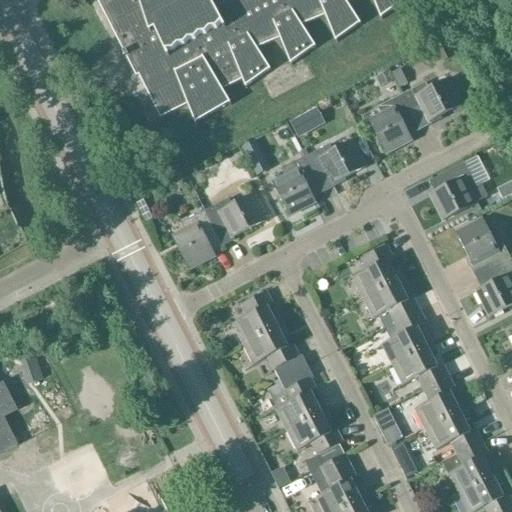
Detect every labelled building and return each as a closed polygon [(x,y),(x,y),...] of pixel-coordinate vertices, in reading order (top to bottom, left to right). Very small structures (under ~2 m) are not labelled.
[(138,76),(160,119),(187,105),(197,128),(198,127),(197,125),(229,107),(231,109),(232,108),(221,93),(241,81),(245,89),(270,75),(255,50),(279,40),(290,67),(315,51),(300,28),(324,16),(336,44),(361,28),(345,5),(354,0),(370,0),(380,21),(405,5),(401,0),(96,0),(136,78),(138,76)] [(402,96),(420,132),(431,126),(430,122),(462,106),(449,81),(429,91),(425,84),(402,96)] [(369,122),(386,155),(411,143),(409,137),(420,132),(402,96),(377,109),(381,116),(369,122)] [(303,117),(290,124),(297,136),(310,129),(303,117)] [(329,146),(305,158),(323,194),(335,188),(333,184),(366,168),(352,142),(332,152),(329,146)] [(253,143),(242,149),(250,166),(262,160),(253,143)] [(305,158),(281,171),(284,177),(272,183),(290,217),(315,205),(312,199),(323,194),(305,158)] [(430,197),(442,222),(489,198),(482,184),(477,187),(465,165),(429,183),(435,194),(430,197)] [(511,182),(497,190),(502,201),(511,195),(511,182)] [(229,200),(205,212),(223,248),(235,242),(233,238),(265,222),(253,196),(233,207),(229,200)] [(205,212),(181,224),(184,231),(172,237),(190,271),(215,259),(212,253),(223,248),(205,212)] [(476,280),(511,262),(500,238),(493,242),(483,222),(459,234),(475,266),(471,268),(476,280)] [(367,272),(352,280),(362,301),(403,280),(399,271),(393,274),(387,263),(393,260),(386,247),(361,260),(367,272)] [(482,291),(476,293),(489,318),(511,306),(511,261),(511,262),(476,280),(482,291)] [(388,313),(394,325),(420,312),(413,300),(407,302),(402,291),(407,288),(403,280),(362,301),(373,321),(388,313)] [(273,306),(266,293),(241,306),(247,319),(232,327),(242,347),(283,326),(278,317),(273,320),(267,309),(273,306)] [(401,337),(381,347),(391,367),(430,348),(425,339),(420,342),(414,330),(426,325),(420,312),(394,325),(401,337)] [(287,334),(283,326),(242,347),(252,367),(269,359),(275,371),(279,381),(307,367),(302,357),(299,359),(293,346),(287,349),(281,337),(287,334)] [(391,367),(402,389),(418,381),(424,392),(447,380),(441,368),(434,371),(428,359),(434,356),(430,348),(391,367)] [(310,379),(312,378),(307,367),(279,381),(275,384),(276,388),(268,392),(278,412),(275,413),(285,433),(326,412),(322,403),(316,406),(310,395),(316,392),(310,379)] [(430,403),(414,412),(424,432),(464,412),(460,404),(454,407),(448,396),(454,393),(447,380),(424,392),(430,403)] [(0,511),(0,455),(17,447),(2,419),(16,412),(2,384),(0,385),(0,511)] [(344,456),(339,446),(343,445),(336,432),(331,435),(325,423),(331,420),(326,412),(285,433),(296,453),(312,445),(318,457),(305,464),(310,474),(323,467),(344,456)] [(451,445),(457,457),(481,445),(474,432),(468,435),(462,424),(469,421),(464,412),(424,432),(415,437),(426,457),(451,445)] [(398,431),(383,438),(388,448),(403,440),(398,431)] [(442,464),(458,496),(458,497),(498,477),(493,468),(487,471),(482,460),(487,457),(481,445),(457,457),(442,464)] [(356,480),(344,456),(323,467),(329,477),(325,479),(332,493),(316,500),(322,511),(341,511),(366,499),(362,491),(356,494),(351,482),(356,480)] [(410,462),(398,468),(405,481),(417,475),(410,462)] [(478,511),(484,509),(485,511),(508,511),(511,510),(511,503),(508,497),(502,500),(496,488),(502,485),(498,477),(458,497),(465,511),(478,511)] [(371,508),(366,499),(341,511),(365,511),(371,508)]
